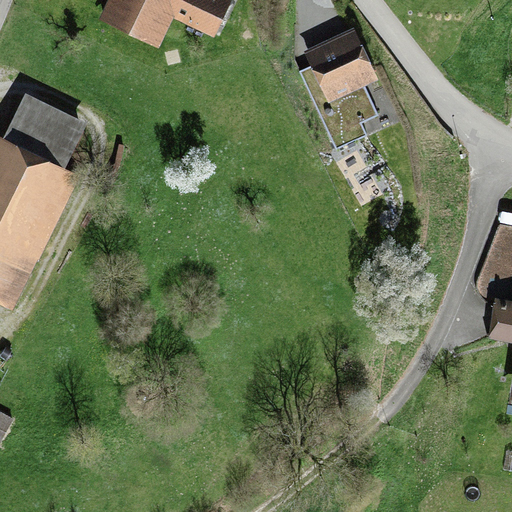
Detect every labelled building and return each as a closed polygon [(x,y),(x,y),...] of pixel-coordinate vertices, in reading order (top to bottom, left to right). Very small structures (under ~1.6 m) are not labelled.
[(100,0),(109,4),(97,27),(160,56),(174,27),(213,45),(232,5),(220,0),(100,0)] [(349,36),(301,57),(326,112),(373,91),(349,36)] [(0,286),(77,121),(28,98),(3,153),(0,151),(0,286)] [(511,207),(507,207),(480,276),(481,286),(486,292),(495,296),(507,294),(511,287),(511,207)] [(511,308),(492,305),(487,343),(511,347),(511,391),(510,405),(511,405),(511,308)] [(0,405),(0,444),(16,415),(0,405)]
